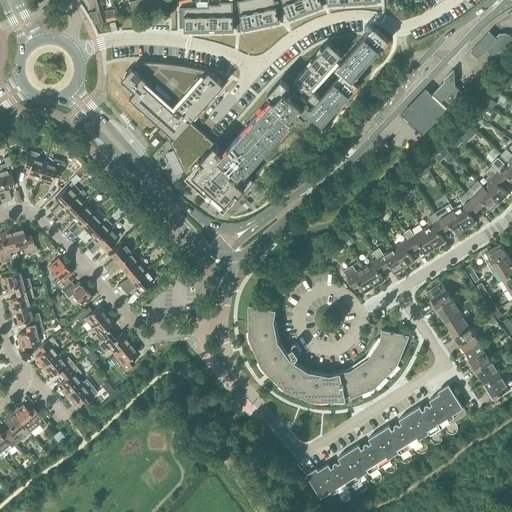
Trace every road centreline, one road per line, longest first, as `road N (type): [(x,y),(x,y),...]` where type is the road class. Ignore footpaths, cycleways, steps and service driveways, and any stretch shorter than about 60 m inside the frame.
road 1 (residential): [(222,326),(236,374),(293,444),(311,449),(447,361),(399,288)]
road 2 (tertiary): [(234,257),(389,124),(507,0)]
road 3 (tertiary): [(494,0),(430,53),(324,174),(246,225)]
road 4 (residential): [(0,216),(33,212),(140,333),(222,326)]
road 5 (tertiary): [(64,96),(225,258)]
road 6 (tertiary): [(203,223),(76,85)]
road 7 (residential): [(357,310),(344,293),(322,290),(307,298),(300,317),(303,332),(327,347),(346,341),(358,322)]
road 8 (residential): [(399,288),(505,222)]
